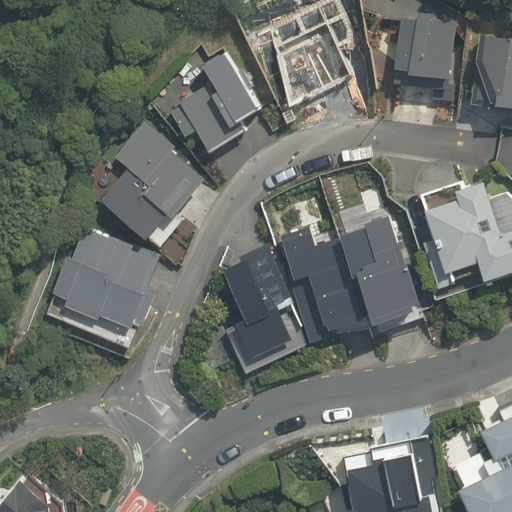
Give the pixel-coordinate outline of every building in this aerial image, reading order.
[(454,79),(459,24),(408,19),(403,74),(454,79)] [(511,37),(489,35),(481,106),(511,109),(511,37)] [(201,131),(213,151),(252,128),(250,123),(270,111),(234,52),(210,67),(219,84),(173,112),(189,139),(201,131)] [(211,177),(145,115),(118,156),(131,166),(106,203),(160,241),(177,217),(181,219),(211,177)] [(506,196),(488,176),(428,196),(455,276),(491,264),(497,283),(511,276),(511,191),(506,196)] [(340,222),(374,320),(428,302),(395,204),(340,222)] [(279,233),(314,336),(345,325),(343,318),(362,312),(336,235),(316,241),(310,222),(279,233)] [(71,307),(107,322),(110,316),(143,329),(158,291),(151,288),(164,258),(86,226),(58,294),(74,301),(71,307)] [(253,364),(299,346),(286,310),(296,306),(274,248),(247,258),(249,263),(229,271),(252,328),(241,332),(253,364)] [(505,464),(511,461),(511,401),(501,406),(506,417),(487,426),(505,464)] [(348,452),(358,511),(442,511),(430,439),(348,452)] [(477,511),(511,511),(511,472),(469,497),(477,511)] [(0,511),(54,511),(52,510),(59,503),(27,477),(0,510),(0,511)]
